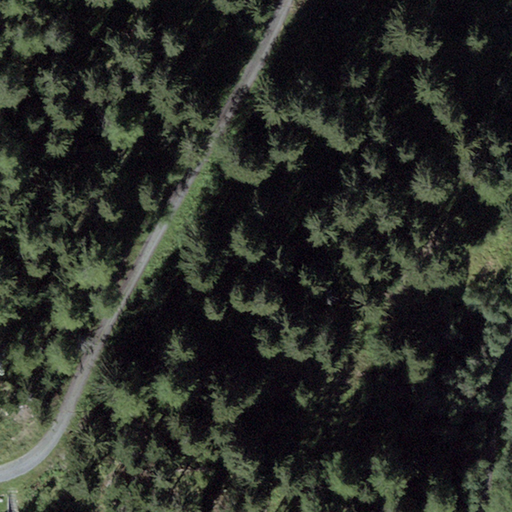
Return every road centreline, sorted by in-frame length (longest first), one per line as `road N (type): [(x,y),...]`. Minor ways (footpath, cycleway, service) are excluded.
road 1 (track): [(0,472),(31,461),(55,429),(287,0)]
road 2 (track): [(511,341),(475,511)]
